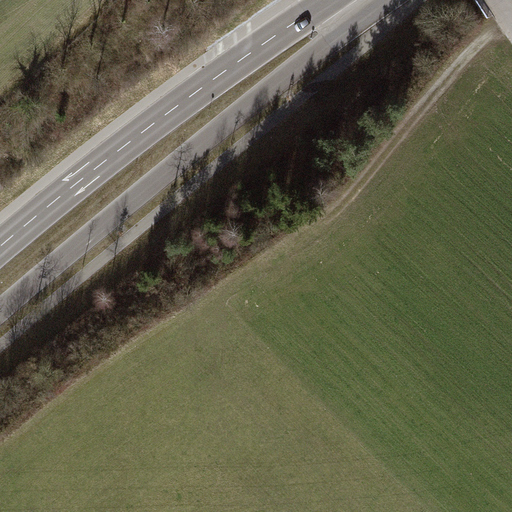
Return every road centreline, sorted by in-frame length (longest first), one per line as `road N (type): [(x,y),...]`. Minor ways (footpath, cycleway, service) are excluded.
road 1 (primary): [(0,313),(381,0)]
road 2 (primary): [(331,0),(65,192),(0,249)]
road 3 (track): [(508,9),(340,209),(237,282)]
